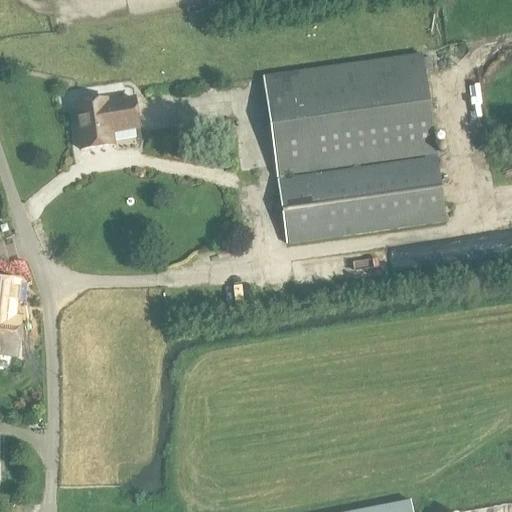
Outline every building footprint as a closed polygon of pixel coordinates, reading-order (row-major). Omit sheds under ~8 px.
[(458,48),(448,50),(450,60),(460,57),(458,48)] [(277,178),(436,155),(424,71),(432,70),(430,57),(422,58),(422,54),(263,77),(277,178)] [(107,100),(75,104),(81,150),(113,145),(111,133),(139,129),(134,100),(107,103),(107,100)] [(436,157),(277,180),(286,243),(445,221),(436,157)] [(0,356),(17,358),(22,316),(18,316),(21,287),(21,284),(15,283),(0,281),(0,356)] [(414,511),(412,500),(338,511),(414,511)]
